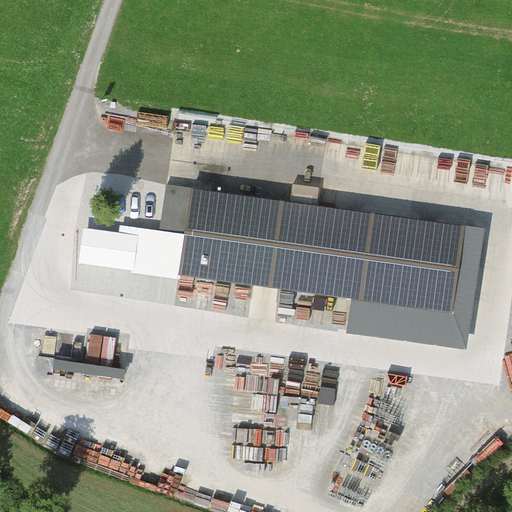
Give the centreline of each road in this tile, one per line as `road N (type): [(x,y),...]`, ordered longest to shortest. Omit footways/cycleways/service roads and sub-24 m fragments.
road 1 (track): [(25,270),(143,315),(476,374),(511,405)]
road 2 (track): [(0,343),(119,0)]
